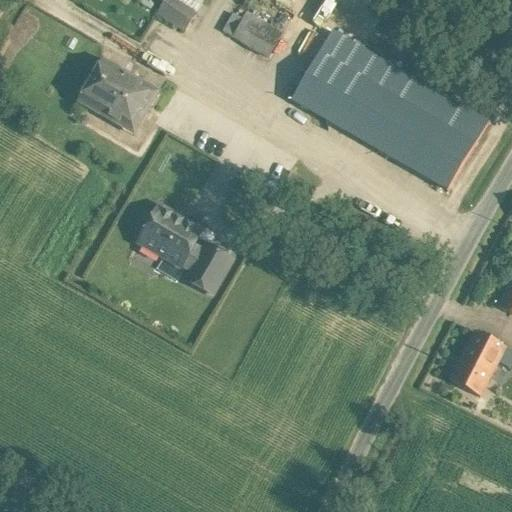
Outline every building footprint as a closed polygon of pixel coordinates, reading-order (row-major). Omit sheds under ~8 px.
[(192,14),(171,0),(168,0),(160,12),(183,27),(192,14)] [(281,33),(247,11),(242,19),(233,34),(267,55),(281,33)] [(235,14),(225,29),(233,34),(242,19),(235,14)] [(485,118),(329,30),(318,51),(473,139),(485,118)] [(473,139),(318,51),(291,98),(446,186),(473,139)] [(123,72),(102,60),(76,104),(97,116),(101,109),(131,127),(139,112),(146,115),(155,100),(119,79),(123,72)] [(200,233),(159,209),(153,219),(145,233),(139,244),(181,268),(182,266),(192,248),(200,233)] [(153,219),(144,213),(136,228),(145,233),(153,219)] [(231,262),(205,247),(202,254),(191,271),(186,281),(211,296),(231,262)] [(192,248),(182,266),(191,271),(202,254),(192,248)] [(511,284),(499,309),(511,315),(511,284)] [(505,349),(476,333),(463,358),(492,374),(505,349)] [(492,374),(463,358),(450,383),(480,398),(492,374)]
